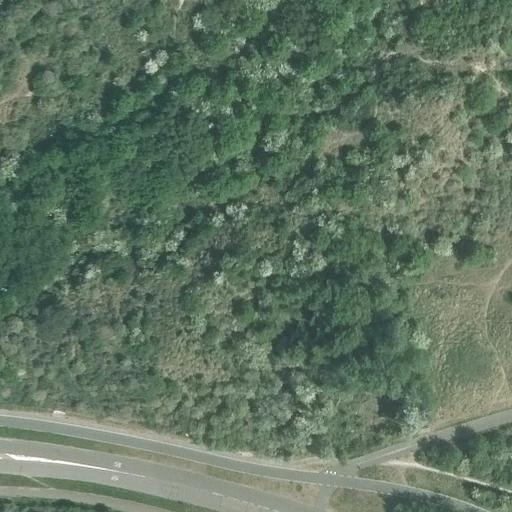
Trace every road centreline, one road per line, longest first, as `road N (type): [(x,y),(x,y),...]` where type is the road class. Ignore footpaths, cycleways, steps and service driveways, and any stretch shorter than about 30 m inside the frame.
road 1 (tertiary): [(237,500),(125,468),(0,446)]
road 2 (tertiary): [(0,468),(237,500)]
